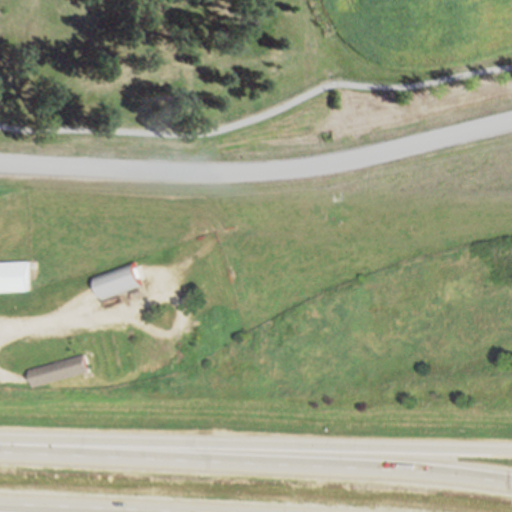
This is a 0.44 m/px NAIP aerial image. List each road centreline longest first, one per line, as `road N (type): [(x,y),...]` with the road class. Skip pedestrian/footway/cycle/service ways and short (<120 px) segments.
road 1 (residential): [(0,164),(269,172),(511,120)]
road 2 (motorway): [(511,483),(0,452)]
road 3 (motorway): [(511,448),(0,435)]
road 4 (motorway): [(0,503),(188,511)]
